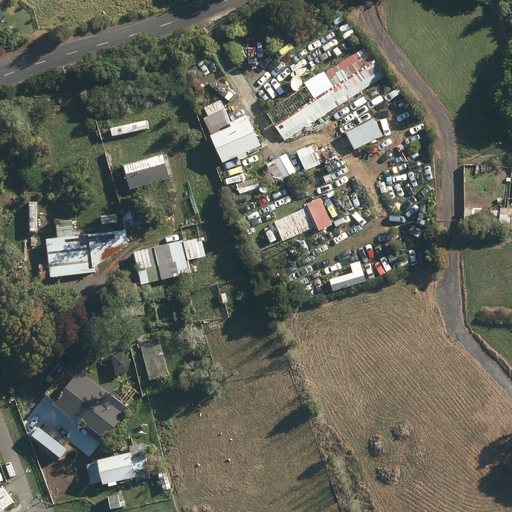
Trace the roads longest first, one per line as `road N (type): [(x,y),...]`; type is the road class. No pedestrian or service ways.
road 1 (track): [(370,0),(454,135),(454,308),(468,345),(511,394)]
road 2 (tertiary): [(228,0),(0,77)]
road 3 (track): [(0,348),(39,416),(83,450)]
